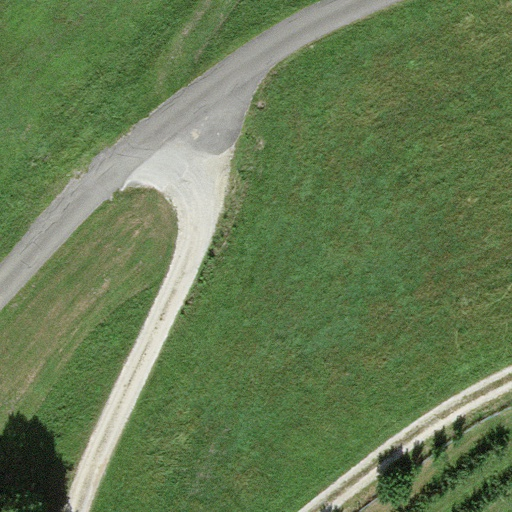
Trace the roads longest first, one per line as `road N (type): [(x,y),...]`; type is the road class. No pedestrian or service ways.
road 1 (unclassified): [(0,278),(170,116),(316,20),(367,0)]
road 2 (track): [(170,116),(204,144),(214,202),(70,511)]
road 3 (track): [(329,511),(443,409),(511,381)]
